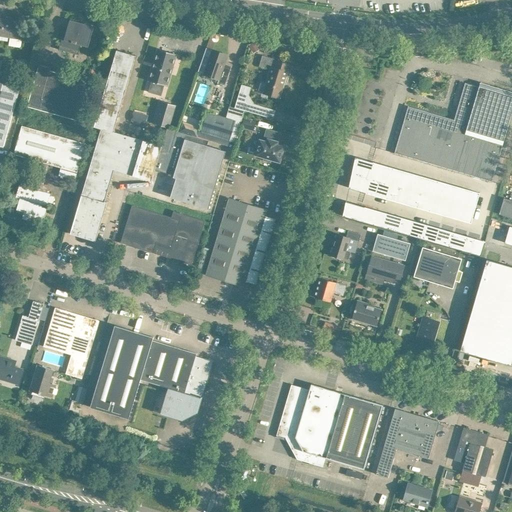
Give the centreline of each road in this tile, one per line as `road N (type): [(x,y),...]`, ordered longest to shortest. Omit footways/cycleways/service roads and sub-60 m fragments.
road 1 (unclassified): [(264,326),(337,80),(342,22)]
road 2 (unclassified): [(264,326),(0,249)]
road 3 (unclassified): [(511,402),(264,326)]
road 4 (tertiary): [(511,16),(438,26),(342,22)]
road 5 (tertiary): [(342,22),(196,0)]
road 6 (unclassified): [(224,453),(264,326)]
road 7 (tertiary): [(122,511),(0,476)]
